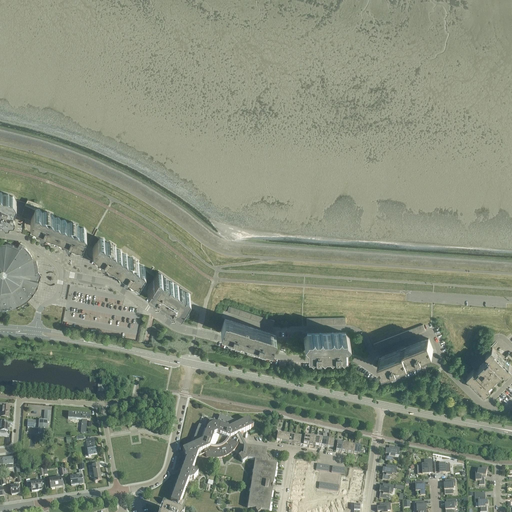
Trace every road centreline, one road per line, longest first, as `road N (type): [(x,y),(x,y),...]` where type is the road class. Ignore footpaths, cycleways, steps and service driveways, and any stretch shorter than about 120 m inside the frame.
road 1 (residential): [(366,366),(277,356),(178,329),(110,282),(61,274)]
road 2 (secondary): [(383,405),(191,363)]
road 3 (residential): [(117,490),(101,404),(19,398)]
road 4 (residential): [(117,490),(153,484),(167,469),(191,363)]
road 5 (residential): [(372,355),(354,329),(271,329),(224,313)]
road 6 (secondary): [(191,363),(36,332)]
road 7 (secondary): [(511,431),(383,405)]
